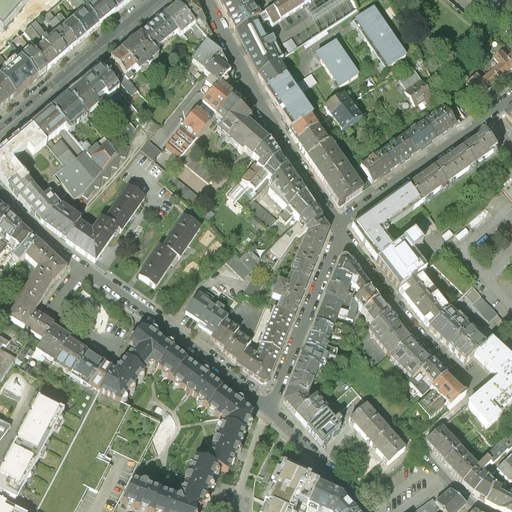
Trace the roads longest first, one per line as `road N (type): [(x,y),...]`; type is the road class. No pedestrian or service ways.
road 1 (residential): [(270,407),(0,198)]
road 2 (residential): [(205,0),(257,105),(338,231)]
road 3 (residential): [(338,231),(511,98)]
road 4 (residential): [(338,231),(413,332),(474,395)]
road 5 (primary): [(0,135),(164,0)]
road 6 (residential): [(270,407),(338,231)]
road 7 (residential): [(363,511),(270,407)]
